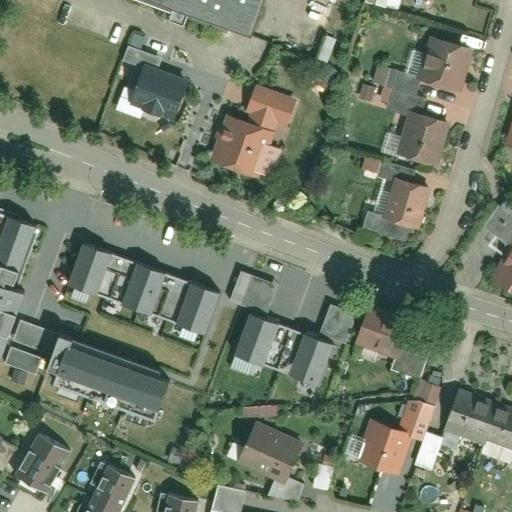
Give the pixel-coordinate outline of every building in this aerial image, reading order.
[(153,0),(256,39),(271,0),(153,0)] [(403,11),(406,0),(370,0),(370,3),(403,11)] [(426,81),(466,93),(479,50),(435,37),(422,80),(426,81)] [(144,63),(160,68),(165,55),(132,43),(127,57),(144,63)] [(130,102),(174,117),(188,78),(160,68),(144,63),(130,102)] [(422,95),(426,81),(422,80),(396,72),(392,86),(398,88),(422,95)] [(364,96),(383,100),(386,85),(367,81),(364,96)] [(258,84),(247,118),(280,130),(293,134),(304,100),(258,84)] [(422,95),(398,88),(393,106),(414,112),(426,115),(431,98),(422,95)] [(426,115),(414,112),(401,155),(441,167),(454,124),(426,115)] [(247,118),(230,113),(214,161),(264,177),(280,130),(247,118)] [(399,179),(416,184),(420,171),(370,156),(366,169),(399,179)] [(423,230),(435,190),(416,184),(399,179),(387,219),(416,227),(423,230)] [(0,348),(10,352),(31,294),(19,289),(42,225),(0,210),(0,348)] [(411,243),(416,227),(387,219),(370,214),(366,229),(411,243)] [(70,283),(97,292),(112,251),(85,242),(70,283)] [(511,254),(497,281),(511,288),(511,254)] [(136,259),(121,301),(153,312),(167,270),(136,259)] [(233,300),(271,314),(283,282),(244,268),(233,300)] [(225,292),(193,280),(178,321),(210,332),(225,292)] [(336,302),(325,332),(351,342),(362,312),(336,302)] [(375,305),(361,341),(403,358),(417,321),(375,305)] [(280,324),(251,314),(237,354),(266,365),(280,324)] [(339,342),(307,331),(292,373),(324,384),(339,342)] [(165,419),(179,382),(70,343),(57,381),(165,419)] [(511,404),(463,387),(450,425),(511,447),(511,404)] [(414,394),(402,426),(418,432),(428,436),(440,404),(414,394)] [(361,459),(403,474),(418,432),(402,426),(376,417),(361,459)] [(310,442),(261,420),(242,462),(291,484),(310,442)] [(17,472),(51,491),(74,448),(41,430),(17,472)] [(83,511),(129,511),(147,482),(111,462),(83,511)] [(219,511),(251,511),(255,490),(225,485),(219,511)] [(168,511),(204,511),(207,502),(172,494),(168,511)]
